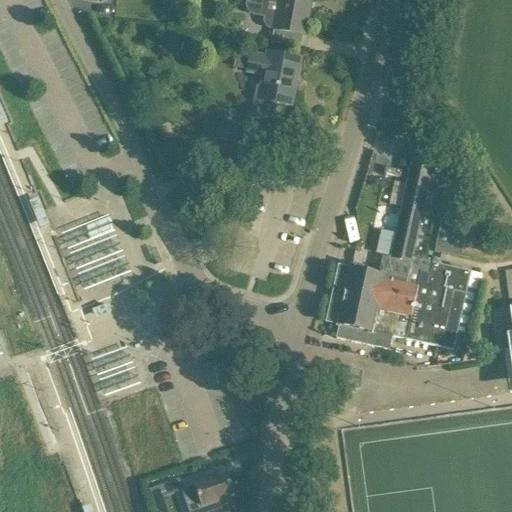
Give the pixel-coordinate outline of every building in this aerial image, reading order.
[(253,0),(278,5),(275,20),(264,18),(263,22),(265,26),(268,29),(305,36),(311,0),(253,0)] [(263,76),(258,99),(254,99),(250,118),(249,118),(249,119),(272,118),(275,103),(291,106),(300,59),(267,53),(266,58),(250,54),(247,72),(263,76)] [(201,144),(214,147),(216,139),(234,142),(239,115),(219,111),(217,124),(205,121),(201,144)] [(328,302),(324,324),(338,327),(338,329),(336,339),(389,351),(392,338),(450,351),(470,274),(412,259),(434,163),(413,158),(411,170),(408,181),(391,258),(385,257),(381,275),(337,265),(332,287),(337,290),(334,303),(328,302)] [(396,167),(393,178),(408,181),(411,170),(396,167)] [(434,253),(435,253),(460,258),(468,223),(442,217),(434,253)] [(183,490),(181,490),(182,491),(188,511),(234,511),(230,497),(234,496),(227,475),(183,490)] [(169,483),(149,491),(156,511),(160,511),(167,510),(163,497),(173,494),(169,483)]
